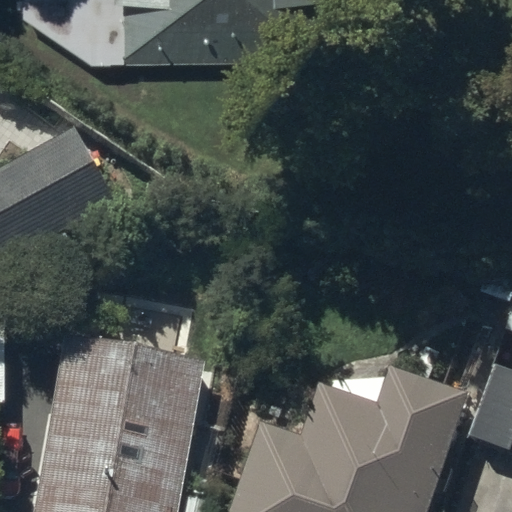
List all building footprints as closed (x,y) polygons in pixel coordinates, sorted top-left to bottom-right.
[(48,0),(46,4),(125,49),(391,42),(390,0),(48,0)] [(74,137),(0,175),(0,257),(8,273),(116,216),(74,137)] [(179,511),(206,372),(67,347),(36,511),(179,511)] [(511,371),(501,368),(474,439),(511,453),(511,371)] [(267,432),(240,511),(440,511),(475,404),(399,377),(389,414),(327,388),(309,445),(267,432)]
